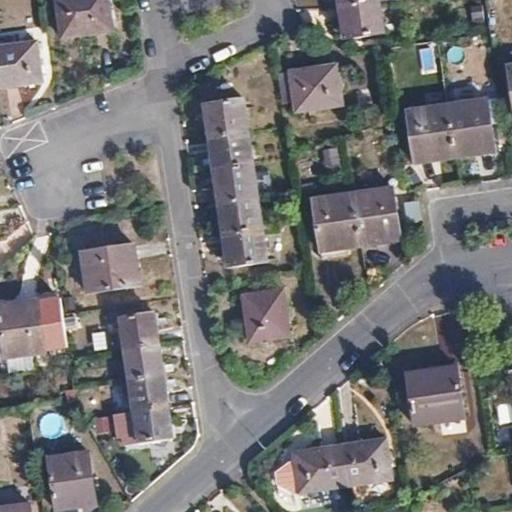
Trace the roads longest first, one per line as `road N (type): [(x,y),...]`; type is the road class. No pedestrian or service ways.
road 1 (residential): [(143,0),(221,453)]
road 2 (residential): [(221,453),(439,275),(511,264)]
road 3 (unknown): [(159,92),(46,157)]
